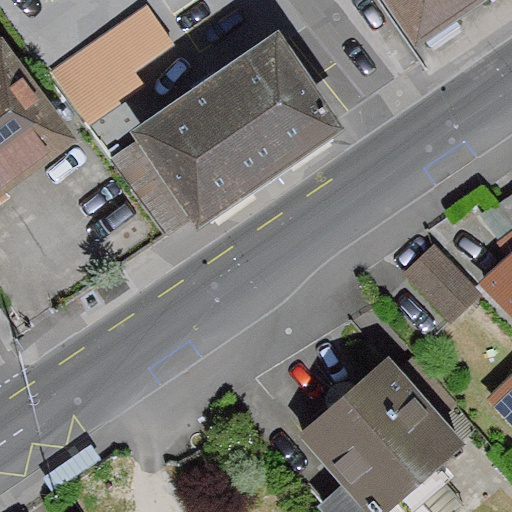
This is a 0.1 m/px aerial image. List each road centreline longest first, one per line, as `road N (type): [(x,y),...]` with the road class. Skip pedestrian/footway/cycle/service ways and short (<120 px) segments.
road 1 (secondary): [(0,446),(418,144)]
road 2 (residential): [(418,144),(307,0)]
